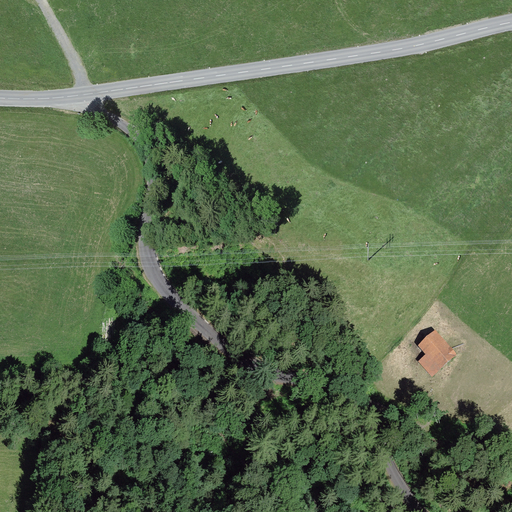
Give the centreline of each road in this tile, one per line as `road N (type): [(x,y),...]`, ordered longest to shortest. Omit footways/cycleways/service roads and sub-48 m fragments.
road 1 (track): [(419,511),(349,405),(242,357),(159,282),(146,244),(148,151),(132,131),(101,115),(89,95)]
road 2 (tertiary): [(0,98),(89,95),(511,23)]
